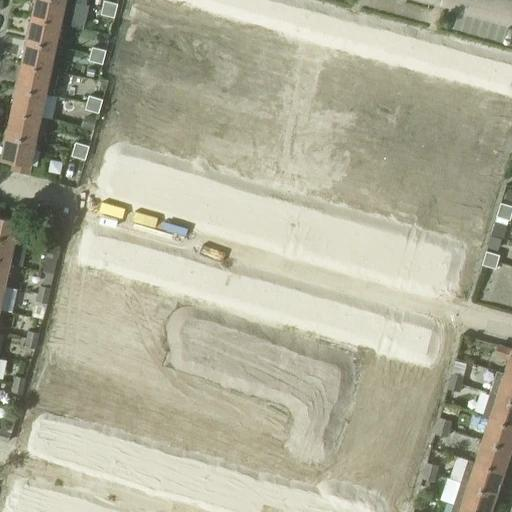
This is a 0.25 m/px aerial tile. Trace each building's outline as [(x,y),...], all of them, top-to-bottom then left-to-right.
[(69,22),(74,0),(36,0),(33,14),(63,21),(69,22)] [(129,0),(124,21),(143,26),(150,0),(129,0)] [(150,0),(143,26),(162,31),(170,0),(150,0)] [(190,0),(170,0),(162,31),(180,37),(191,0),(190,0)] [(191,0),(180,37),(199,42),(209,5),(191,0)] [(104,1),(103,7),(107,8),(116,11),(118,4),(104,1)] [(209,5),(199,42),(217,47),(227,10),(209,5)] [(114,18),(116,11),(107,8),(103,7),(101,15),(114,18)] [(58,45),(63,21),(33,14),(28,38),(58,45)] [(252,16),(242,53),(261,59),(271,22),(252,16)] [(271,22),(261,59),(280,64),(290,27),(271,22)] [(290,27),(280,64),(298,69),(309,32),(290,27)] [(309,32),(298,69),(317,74),(327,38),(309,32)] [(64,46),(58,45),(28,38),(23,61),(53,67),(59,69),(64,46)] [(327,38),(317,74),(335,80),(335,77),(345,43),(327,38)] [(345,43),(335,77),(354,82),(365,46),(346,40),(345,43)] [(365,46),(354,82),(373,88),(383,51),(365,46)] [(92,47),(91,54),(105,57),(106,51),(92,47)] [(383,51),(373,88),(391,93),(402,56),(383,51)] [(103,64),(105,57),(91,54),(89,61),(103,64)] [(402,56),(391,93),(410,98),(421,62),(402,56)] [(54,94),(59,69),(53,67),(23,61),(18,86),(47,93),(54,94)] [(421,62),(410,98),(428,103),(438,67),(421,62)] [(438,67),(428,103),(447,109),(457,72),(438,67)] [(457,72),(447,109),(466,114),(476,78),(457,72)] [(476,78),(466,114),(484,120),(494,83),(476,78)] [(511,87),(494,83),(484,120),(503,125),(511,92),(511,87)] [(42,116),(47,93),(18,86),(13,109),(42,116)] [(511,92),(503,125),(511,127),(511,92)] [(90,95),(87,103),(101,107),(103,99),(90,95)] [(99,113),(101,107),(87,103),(86,109),(99,113)] [(37,138),(42,116),(13,109),(8,132),(37,138)] [(108,110),(98,147),(117,153),(127,116),(108,110)] [(127,116),(117,153),(136,158),(146,121),(127,116)] [(146,121),(136,158),(154,163),(164,126),(146,121)] [(164,126),(154,163),(173,169),(183,132),(164,126)] [(30,169),(37,138),(8,132),(2,159),(14,162),(12,170),(29,173),(30,169)] [(183,132),(173,169),(190,174),(201,137),(183,132)] [(229,140),(219,177),(238,183),(248,146),(229,140)] [(76,144),(74,150),(87,154),(89,147),(76,144)] [(248,146),(238,183),(257,188),(267,151),(248,146)] [(377,166),(380,151),(370,149),(367,163),(377,166)] [(85,161),(87,154),(74,150),(72,157),(85,161)] [(267,151),(257,188),(275,193),(285,156),(267,151)] [(285,156),(275,193),(294,199),(304,162),(285,156)] [(304,162),(294,199),(311,204),(322,167),(304,162)] [(322,167),(311,204),(330,209),(341,172),(322,167)] [(341,172),(330,209),(349,215),(360,178),(341,172)] [(360,178),(349,215),(368,220),(377,187),(378,183),(360,178)] [(368,220),(367,224),(385,229),(396,192),(377,187),(368,220)] [(396,192),(385,229),(403,234),(413,197),(396,192)] [(413,197),(403,234),(422,240),(432,203),(413,197)] [(432,203),(422,240),(441,245),(451,208),(432,203)] [(511,206),(501,203),(499,210),(511,214),(511,206)] [(0,237),(16,240),(17,241),(24,210),(14,208),(11,219),(0,216),(0,237)] [(451,208),(441,245),(459,250),(470,214),(451,208)] [(510,221),(511,214),(499,210),(497,217),(508,220),(510,221)] [(470,214),(459,250),(478,256),(488,219),(470,214)] [(68,222),(55,219),(52,227),(66,231),(68,222)] [(0,260),(11,263),(16,240),(0,237),(0,260)] [(58,259),(60,250),(51,248),(49,257),(58,259)] [(500,256),(487,252),(484,259),(498,263),(500,256)] [(71,254),(60,290),(79,296),(90,259),(71,254)] [(90,259),(79,296),(98,301),(108,265),(90,259)] [(496,269),(498,263),(484,259),(482,265),(496,269)] [(0,284),(6,286),(11,263),(0,260),(0,284)] [(108,265),(98,301),(116,307),(127,270),(108,265)] [(127,270),(116,307),(135,312),(145,275),(127,270)] [(145,275),(135,312),(153,317),(162,285),(163,280),(145,275)] [(153,317),(151,322),(170,327),(180,291),(162,285),(153,317)] [(49,297),(51,289),(42,287),(40,294),(49,297)] [(180,291),(170,327),(188,333),(199,296),(180,291)] [(47,304),(49,297),(40,294),(38,302),(47,304)] [(199,296),(188,333),(206,338),(213,314),(216,301),(199,296)] [(213,314),(206,338),(225,343),(235,306),(216,301),(213,314)] [(235,306),(225,343),(244,349),(254,312),(235,306)] [(254,312),(244,349),(262,354),(272,317),(254,312)] [(272,317),(262,354),(281,359),(291,322),(272,317)] [(291,322),(281,359),(300,365),(311,328),(291,322)] [(335,330),(324,366),(343,372),(354,335),(335,330)] [(38,341),(39,333),(31,331),(29,339),(38,341)] [(354,335),(343,372),(362,377),(372,340),(354,335)] [(36,349),(38,341),(29,339),(27,347),(36,349)] [(40,359),(63,365),(66,355),(79,359),(82,349),(46,339),(40,359)] [(372,340),(362,377),(380,382),(391,346),(372,340)] [(511,349),(499,345),(496,354),(510,358),(507,369),(511,370),(511,349)] [(391,346),(380,382),(399,388),(409,351),(391,346)] [(409,351),(399,388),(418,393),(429,357),(409,351)] [(94,353),(88,377),(105,382),(110,366),(130,371),(132,364),(94,353)] [(429,357),(418,393),(438,399),(448,362),(429,357)] [(511,370),(507,369),(500,366),(491,392),(498,394),(511,398),(511,370)] [(464,377),(452,373),(449,381),(462,384),(464,377)] [(24,386),(26,378),(17,376),(16,384),(24,386)] [(35,378),(24,415),(43,420),(54,383),(35,378)] [(460,392),(462,384),(449,381),(447,389),(460,392)] [(54,383),(43,420),(62,426),(72,389),(54,383)] [(23,394),(24,386),(16,384),(14,392),(23,394)] [(72,389),(62,426),(80,431),(91,394),(72,389)] [(511,398),(498,394),(491,392),(485,407),(484,415),(490,418),(511,424),(511,398)] [(91,394),(80,431),(99,436),(109,399),(91,394)] [(109,399),(99,436),(117,441),(119,436),(128,405),(109,399)] [(128,405),(119,436),(120,436),(137,441),(148,405),(130,400),(129,400),(128,405)] [(148,405),(137,441),(155,447),(166,410),(148,405)] [(166,410),(155,447),(173,452),(184,415),(166,410)] [(184,415),(173,452),(192,457),(203,421),(184,415)] [(452,420),(440,417),(437,425),(449,428),(452,420)] [(511,449),(511,447),(511,424),(490,418),(483,440),(511,449)] [(203,421),(192,457),(211,463),(221,426),(203,421)] [(447,436),(449,428),(437,425),(435,433),(447,436)] [(221,426),(211,463),(229,468),(240,431),(221,426)] [(0,438),(9,441),(11,433),(0,429),(0,438)] [(240,431),(229,468),(248,473),(259,437),(240,431)] [(259,437),(248,473),(268,479),(278,442),(259,437)] [(504,471),(511,449),(483,440),(476,462),(504,471)] [(299,454),(288,490),(307,496),(318,459),(299,454)] [(454,504),(467,459),(456,456),(443,500),(454,504)] [(318,459),(307,496),(326,501),(337,465),(318,459)] [(497,494),(504,471),(476,462),(470,460),(462,482),(497,494)] [(439,467),(427,463),(425,471),(437,474),(439,467)] [(337,465),(326,501),(345,507),(355,470),(337,465)] [(355,470),(345,507),(363,511),(374,475),(355,470)] [(435,482),(437,474),(425,471),(423,479),(435,482)] [(374,475),(363,511),(384,511),(393,481),(374,475)] [(393,481),(384,511),(405,511),(413,486),(393,481)] [(469,511),(490,511),(497,494),(462,482),(454,507),(469,511)]
